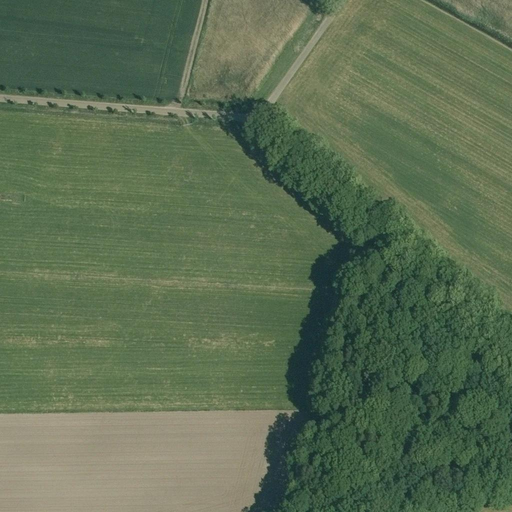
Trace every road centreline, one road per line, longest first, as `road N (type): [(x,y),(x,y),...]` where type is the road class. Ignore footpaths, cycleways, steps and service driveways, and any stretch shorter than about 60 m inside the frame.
road 1 (unclassified): [(511,353),(256,121)]
road 2 (unclassified): [(256,121),(0,98)]
road 3 (unclassified): [(256,121),(343,0)]
